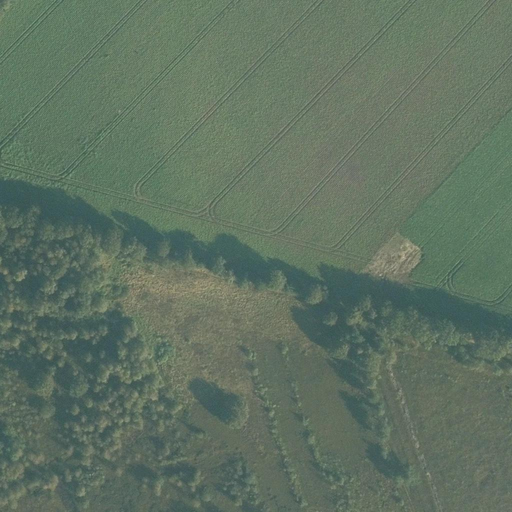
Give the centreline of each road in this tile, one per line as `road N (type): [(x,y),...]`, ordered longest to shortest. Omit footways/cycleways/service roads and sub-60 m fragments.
road 1 (track): [(411,511),(342,306)]
road 2 (track): [(511,351),(342,306)]
